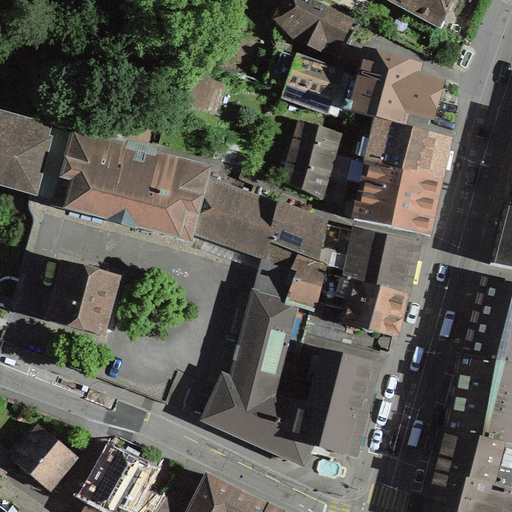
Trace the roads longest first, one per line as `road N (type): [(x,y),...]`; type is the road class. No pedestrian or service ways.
road 1 (secondary): [(511,71),(383,511)]
road 2 (residential): [(0,375),(325,511)]
